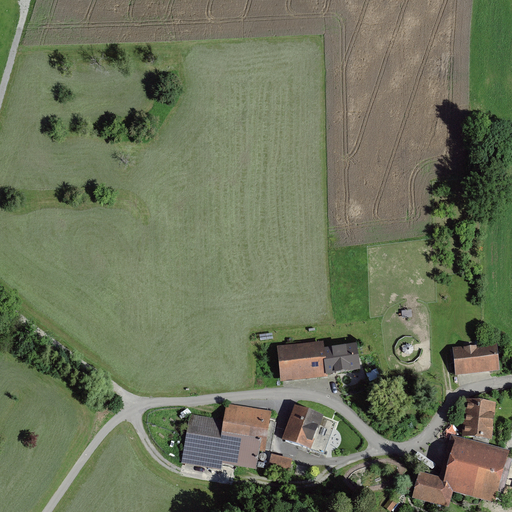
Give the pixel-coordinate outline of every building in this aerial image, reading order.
[(278,348),(281,384),(328,380),(328,378),(361,373),(357,347),(326,352),(325,344),(278,348)] [(456,377),(500,373),(498,345),(453,349),(456,377)] [(442,480),(420,474),(413,501),(449,510),(453,495),(496,506),(510,452),(490,447),(496,406),(468,402),(462,440),(453,438),(442,480)] [(257,471),(260,453),(265,454),(272,413),(227,405),(225,422),(190,416),(182,464),(222,471),(223,465),(257,471)] [(335,425),(294,409),(282,441),(323,457),(335,425)] [(293,462),(272,456),(268,472),(289,477),(293,462)] [(384,508),(389,511),(392,511),(399,504),(392,498),(384,508)]
